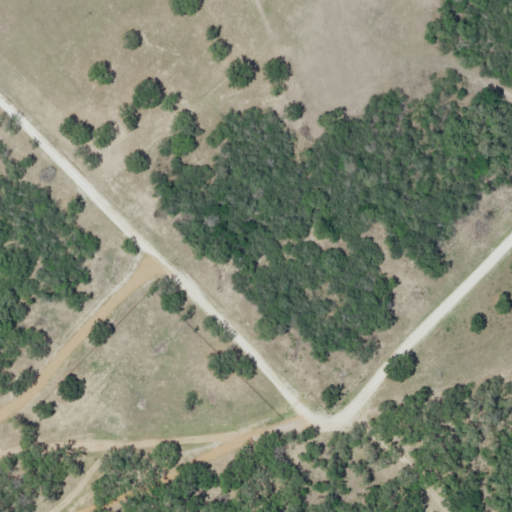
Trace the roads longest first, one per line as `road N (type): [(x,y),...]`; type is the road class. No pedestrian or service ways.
road 1 (track): [(127,450),(340,418),(511,247)]
road 2 (track): [(0,458),(70,445),(127,450)]
